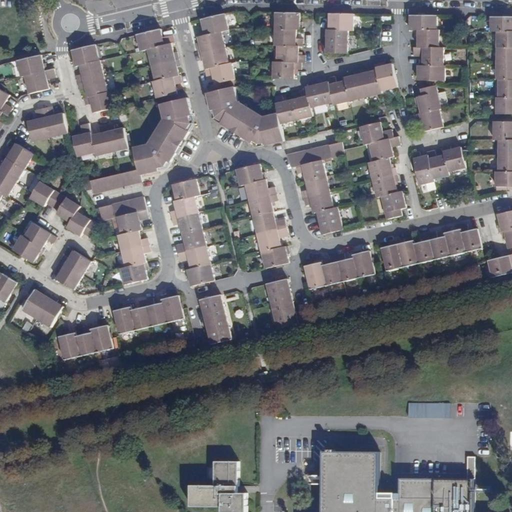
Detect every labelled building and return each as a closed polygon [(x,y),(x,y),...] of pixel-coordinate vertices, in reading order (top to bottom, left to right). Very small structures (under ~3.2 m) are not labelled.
[(302,30),(302,24),(300,24),(300,14),(293,14),(286,14),(276,14),(275,30),(297,30),(302,30)] [(350,31),(355,31),(355,15),(344,14),(337,14),(330,14),(330,24),(328,24),(328,31),(350,31)] [(223,33),(231,31),(227,15),(216,17),(210,19),(203,20),(205,28),(202,29),(204,37),(223,33)] [(438,30),(438,16),(427,15),(420,15),(412,15),(412,24),(412,30),(416,30),(438,30)] [(511,16),(508,17),(501,16),(493,16),(493,31),(498,31),(511,30),(511,16)] [(149,33),(139,35),(142,52),(149,51),(173,45),(177,45),(175,37),(165,39),(162,30),(155,31),(149,33)] [(297,34),(297,30),(275,30),(275,46),(279,46),(300,47),(303,47),(303,40),(297,40),(297,34)] [(440,47),(440,30),(438,30),(416,30),(416,37),(420,37),(419,40),(419,47),(440,47)] [(511,30),(498,31),(498,46),(511,45),(511,30)] [(349,54),(350,31),(328,31),(328,53),(349,54)] [(200,55),(227,49),(223,33),(204,37),(200,38),(201,45),(202,48),(199,48),(200,55)] [(82,48),(75,50),(77,59),(74,59),(76,67),(83,65),(101,62),(97,45),(87,47),(82,48)] [(149,51),(153,67),(180,60),(179,54),(175,55),(173,45),(149,51)] [(511,45),(498,46),(498,63),(511,62),(511,45)] [(279,46),(279,51),(278,63),(302,63),(305,63),(305,57),(300,56),(300,50),(300,47),(279,46)] [(445,65),(445,47),(440,47),(419,47),(415,47),(414,57),(425,57),(424,59),(424,65),(445,65)] [(231,65),(227,49),(200,55),(202,62),(205,61),(206,65),(207,71),(231,65)] [(43,54),(20,60),(24,75),(28,74),(50,69),(48,62),(45,63),(43,54)] [(180,60),(153,67),(156,83),(181,77),(179,71),(179,69),(182,68),(180,60)] [(101,62),(83,65),(85,74),(78,76),(80,83),(105,78),(102,61),(101,62)] [(511,62),(498,63),(498,79),(501,79),(511,79),(511,62)] [(302,63),(278,63),(276,63),(276,80),(295,81),(295,71),(302,71),(302,63)] [(400,89),(394,65),(388,66),(385,67),(384,64),(377,66),(378,68),(378,71),(383,93),(400,89)] [(233,65),(231,65),(207,71),(208,77),(214,76),(216,83),(217,86),(232,82),(237,81),(233,65)] [(447,80),(447,65),(445,65),(424,65),(419,65),(419,73),(420,80),(429,80),(437,80),(438,80),(447,80)] [(50,69),(28,74),(32,92),(51,88),(49,78),(58,76),(56,68),(50,69)] [(384,96),(383,93),(378,71),(371,72),(368,73),(367,70),(362,72),(368,100),(384,96)] [(368,100),(362,72),(355,74),(356,76),(352,77),(345,79),(346,82),(351,104),(368,100)] [(156,83),(155,83),(159,99),(162,98),(179,95),(177,85),(182,84),(181,77),(156,83)] [(105,78),(80,83),(81,90),(88,89),(90,98),(109,94),(105,78)] [(336,108),(351,104),(346,82),(340,83),(337,84),(336,78),(329,80),(330,83),(335,105),(336,108)] [(511,79),(501,79),(500,97),(511,96),(511,79)] [(232,82),(217,86),(208,88),(213,112),(216,112),(218,119),(223,122),(222,125),(247,140),(249,135),(252,138),(250,142),(253,144),(255,142),(261,146),(268,144),(269,146),(286,142),(283,127),(280,115),(266,119),(240,104),(237,88),(233,89),(232,82)] [(313,110),(335,105),(330,83),(322,85),(313,87),(308,88),(308,91),(313,110)] [(443,108),(437,86),(423,89),(424,96),(419,97),(419,98),(421,102),(422,106),(424,113),(441,109),(443,108)] [(0,110),(3,113),(8,116),(12,109),(5,104),(10,95),(0,89),(0,110)] [(299,123),(315,119),(313,110),(308,91),(301,92),(303,99),(300,100),(294,101),(299,123)] [(109,94),(90,98),(86,99),(87,106),(93,105),(95,114),(116,110),(112,93),(109,94)] [(149,147),(136,150),(141,172),(94,183),(96,191),(96,195),(144,184),(143,177),(158,173),(158,170),(165,169),(168,163),(171,165),(174,161),(169,157),(171,155),(175,158),(191,133),(188,131),(191,124),(190,118),(194,118),(190,99),(180,101),(179,95),(162,98),(163,105),(162,106),(165,121),(149,147)] [(511,96),(500,97),(498,97),(498,113),(511,113),(511,96)] [(276,99),(280,115),(283,127),(299,123),(294,101),(287,103),(285,104),(283,97),(276,99)] [(54,106),(46,108),(53,138),(71,134),(66,114),(56,116),(54,106)] [(53,138),(46,108),(38,110),(40,120),(30,122),(34,142),(53,138)] [(446,127),(441,109),(424,113),(414,116),(411,117),(413,124),(423,122),(424,125),(426,132),(446,127)] [(216,112),(213,112),(215,121),(222,125),(223,122),(218,119),(216,112)] [(191,133),(196,125),(194,118),(190,118),(191,124),(188,131),(191,133)] [(511,120),(495,121),(495,139),(501,139),(511,139),(511,120)] [(366,145),(372,144),(395,139),(393,131),(384,132),(384,130),(382,122),(362,127),(366,145)] [(99,154),(95,138),(92,125),(83,127),(85,137),(76,139),(80,158),(99,154)] [(117,125),(109,127),(116,154),(131,151),(126,130),(118,132),(117,125)] [(103,135),(95,138),(99,154),(99,158),(116,154),(109,127),(102,129),(103,135)] [(372,144),(375,162),(391,158),(396,157),(394,150),(393,147),(396,146),(402,145),(400,137),(395,139),(372,144)] [(511,139),(501,139),(501,155),(511,154),(511,139)] [(1,156),(7,159),(25,171),(34,155),(16,144),(11,153),(5,149),(1,156)] [(297,168),(325,161),(347,156),(346,150),(344,144),(288,157),(293,169),(297,168)] [(450,171),(467,167),(463,147),(453,149),(452,146),(445,148),(446,155),(450,171)] [(435,178),(451,174),(450,171),(446,155),(441,156),(437,157),(435,151),(429,152),(430,156),(435,178)] [(511,154),(501,155),(501,171),(511,171),(511,154)] [(435,181),(436,181),(435,178),(430,156),(422,157),(416,159),(418,167),(419,173),(419,174),(419,175),(421,184),(422,184),(435,181)] [(371,163),(375,181),(398,175),(397,168),(394,169),(393,166),(391,158),(375,162),(371,163)] [(0,166),(0,174),(17,184),(25,171),(7,159),(2,168),(0,166)] [(308,182),(329,177),(325,161),(297,168),(299,175),(306,173),(307,179),(308,182)] [(158,170),(158,173),(167,171),(171,165),(168,163),(165,169),(158,170)] [(242,186),(248,185),(268,180),(266,172),(263,173),(262,165),(255,167),(248,168),(238,170),(242,186)] [(511,171),(501,171),(499,171),(499,186),(505,186),(506,186),(511,186),(511,171)] [(0,193),(3,195),(8,198),(17,184),(0,174),(0,193)] [(379,198),(384,197),(400,193),(398,187),(397,183),(400,182),(398,175),(375,181),(379,198)] [(306,200),(332,193),(329,177),(308,182),(308,185),(310,191),(304,193),(306,200)] [(176,202),(195,197),(202,196),(199,180),(188,183),(182,184),(174,186),(176,193),(174,195),(176,202)] [(248,185),(251,201),(277,195),(275,187),(270,189),(268,183),(268,180),(248,185)] [(436,187),(435,181),(422,184),(424,190),(436,187)] [(55,209),(63,196),(43,184),(34,199),(47,208),(48,204),(55,209)] [(384,197),(389,219),(405,216),(404,210),(408,209),(406,202),(404,192),(400,193),(384,197)] [(320,214),(336,210),(332,193),(306,200),(307,207),(313,206),(314,212),(315,215),(320,214)] [(251,201),(255,217),(275,213),(274,210),(274,207),(273,204),(276,203),(279,202),(277,195),(251,201)] [(82,208),(63,196),(55,209),(61,212),(59,215),(73,224),(79,213),(82,208)] [(173,220),(199,214),(195,197),(176,202),(177,206),(178,208),(179,211),(177,212),(171,213),(173,220)] [(101,209),(104,222),(120,218),(149,211),(146,199),(101,209)] [(325,235),(345,230),(344,222),(350,221),(348,210),(340,211),(340,209),(336,210),(320,214),(322,222),(323,229),(325,235)] [(120,218),(124,236),(142,232),(145,231),(144,228),(143,222),(151,220),(149,211),(120,218)] [(503,231),(511,229),(511,212),(500,215),(502,221),(502,224),(499,225),(501,232),(503,231)] [(98,226),(79,213),(73,224),(70,228),(83,237),(85,234),(91,238),(98,226)] [(255,217),(259,235),(288,229),(286,221),(277,222),(276,216),(275,213),(255,217)] [(184,235),(203,230),(199,214),(173,220),(174,227),(181,226),(183,232),(184,235)] [(36,225),(27,238),(45,249),(50,241),(55,244),(58,238),(36,225)] [(463,229),(468,252),(484,248),(480,228),(476,229),(471,231),(469,225),(462,226),(463,229)] [(448,236),(452,256),(468,252),(463,229),(457,230),(454,231),(453,228),(446,230),(448,236)] [(259,235),(263,253),(283,249),(282,245),(281,238),(289,236),(288,229),(259,235)] [(511,248),(511,229),(503,231),(505,240),(506,239),(508,239),(511,249),(511,248)] [(179,255),(207,248),(203,230),(184,235),(185,238),(186,244),(177,247),(179,255)] [(121,237),(125,253),(150,247),(149,240),(144,241),(143,235),(142,232),(124,236),(121,237)] [(431,234),(437,260),(452,256),(448,236),(444,237),(439,238),(438,235),(437,232),(431,234)] [(416,244),(421,264),(437,260),(431,234),(424,236),(425,238),(426,241),(420,243),(416,244)] [(45,249),(27,238),(24,236),(15,251),(25,256),(29,259),(36,263),(41,255),(42,257),(47,250),(45,249)] [(399,242),(406,267),(421,264),(416,244),(415,240),(409,242),(406,242),(406,240),(399,242)] [(378,249),(383,273),(406,267),(399,242),(393,243),(394,245),(390,247),(378,249)] [(129,269),(149,264),(148,260),(147,254),(152,253),(150,247),(125,253),(129,269)] [(263,253),(267,269),(271,269),(278,267),(284,265),(291,264),(289,255),(291,255),(289,247),(283,249),(263,253)] [(192,271),(212,266),(207,248),(179,255),(180,263),(190,261),(191,267),(192,271)] [(356,258),(361,278),(377,274),(375,265),(375,264),(373,258),(371,251),(363,253),(362,251),(355,253),(356,258)] [(66,257),(62,264),(85,278),(94,263),(76,253),(72,261),(66,257)] [(339,257),(345,282),(361,278),(356,258),(350,259),(347,260),(346,255),(339,257)] [(491,261),(494,277),(511,272),(511,257),(511,256),(497,259),(491,261)] [(330,285),(345,282),(339,257),(332,258),(333,264),(330,264),(325,266),(330,285)] [(313,289),(330,285),(325,266),(324,260),(315,262),(316,265),(308,267),(309,273),(311,279),(311,280),(313,289)] [(85,278),(62,264),(58,270),(64,274),(59,281),(77,292),(85,278)] [(140,283),(151,281),(149,272),(151,271),(149,264),(129,269),(123,270),(127,286),(134,284),(140,283)] [(205,284),(209,283),(215,281),(212,266),(192,271),(186,272),(188,280),(190,280),(192,287),(199,285),(205,284)] [(4,273),(0,279),(0,299),(6,302),(12,292),(14,288),(18,281),(10,276),(11,274),(5,270),(4,273)] [(268,285),(273,306),(294,301),(292,294),(290,287),(288,280),(268,285)] [(24,309),(38,317),(51,296),(45,292),(44,293),(36,289),(32,296),(29,300),(24,309)] [(185,319),(184,311),(182,304),(180,295),(171,297),(171,295),(163,297),(164,301),(170,322),(185,319)] [(51,296),(38,317),(52,326),(58,318),(60,313),(64,306),(56,301),(57,299),(51,296)] [(206,323),(227,318),(222,296),(201,300),(203,308),(205,316),(206,323)] [(153,326),(170,322),(164,301),(156,303),(155,297),(147,299),(153,326)] [(138,330),(153,326),(147,299),(139,301),(141,307),(133,309),(138,330)] [(273,306),(278,329),(299,324),(297,318),(295,309),(294,301),(273,306)] [(122,334),(138,330),(133,309),(132,304),(123,306),(124,308),(116,310),(118,318),(119,323),(122,334)] [(210,339),(211,345),(232,340),(227,318),(206,323),(208,330),(210,339)] [(92,327),(98,352),(115,348),(112,337),(111,332),(109,324),(100,327),(99,324),(92,327)] [(83,355),(98,352),(92,327),(92,325),(85,327),(86,333),(78,336),(83,355)] [(67,359),(83,355),(78,336),(76,329),(69,331),(69,334),(61,336),(63,344),(64,349),(67,359)] [(410,403),(409,415),(451,416),(451,404),(410,403)] [(384,453),(329,453),(330,511),(477,511),(478,481),(407,480),(407,500),(384,499),(384,453)] [(192,485),(192,506),(224,507),(223,511),(247,511),(248,493),(239,492),(240,462),(216,461),(215,485),(192,485)]
